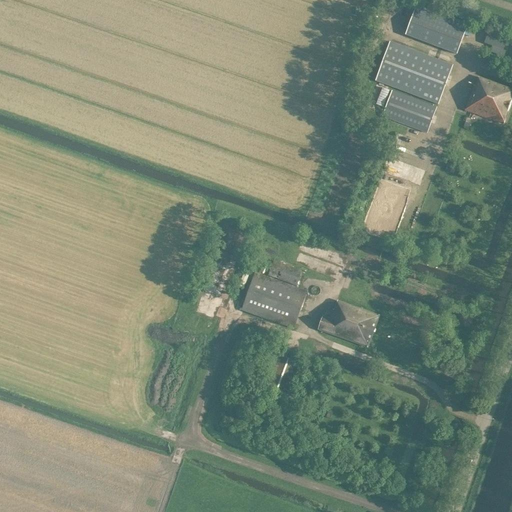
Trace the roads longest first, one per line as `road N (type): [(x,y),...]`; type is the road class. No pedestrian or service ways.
road 1 (track): [(226,327),(187,440),(391,511)]
road 2 (tertiary): [(452,511),(511,341)]
